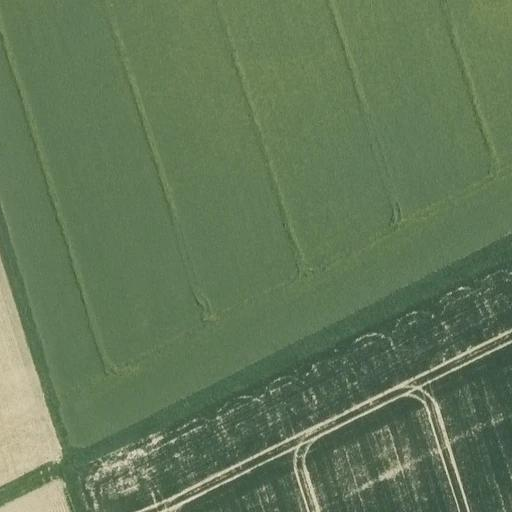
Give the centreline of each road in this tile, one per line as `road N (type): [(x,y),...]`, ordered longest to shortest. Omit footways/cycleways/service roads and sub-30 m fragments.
road 1 (track): [(511,243),(0,498)]
road 2 (track): [(80,511),(0,250)]
